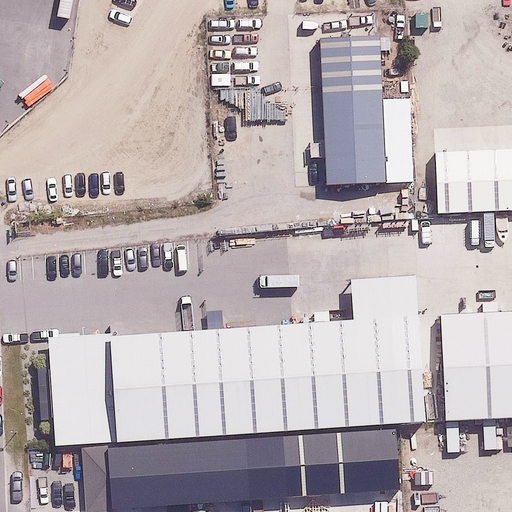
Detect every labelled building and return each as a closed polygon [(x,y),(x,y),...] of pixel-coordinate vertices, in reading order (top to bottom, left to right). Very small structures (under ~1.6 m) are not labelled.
[(362,30),(309,31),(312,176),(365,175),(362,30)] [(511,138),(421,143),(424,208),(511,203),(511,138)] [(511,299),(421,305),(427,411),(511,406),(511,299)] [(35,335),(43,440),(409,412),(401,307),(35,335)] [(382,418),(70,442),(75,511),(84,511),(387,489),(382,418)]
